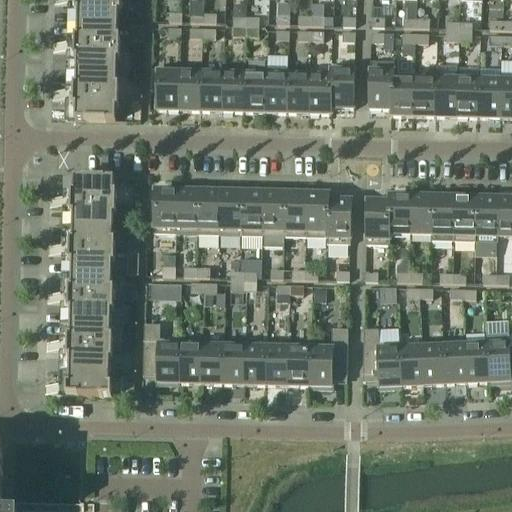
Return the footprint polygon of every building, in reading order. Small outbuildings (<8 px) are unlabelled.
[(129,5),(68,3),(68,4),(75,4),(75,15),(78,15),(77,28),(129,29),(129,28),(118,28),(118,16),(120,16),(121,5),(129,5)] [(181,27),(182,17),(169,17),(169,26),(181,27)] [(203,27),(203,18),(190,17),(190,27),(203,27)] [(203,18),(203,27),(216,28),(216,18),(203,18)] [(289,29),(289,20),(277,20),(277,29),(289,29)] [(311,30),(311,20),(298,20),(298,30),(311,30)] [(311,20),(311,30),(323,30),(324,21),(311,20)] [(246,31),(246,22),(233,21),(233,31),(246,31)] [(355,31),(355,21),(343,21),(342,31),(355,31)] [(259,22),(246,22),(246,31),(259,32),(259,22)] [(372,22),(371,31),(384,32),(384,22),(372,22)] [(416,32),(416,23),(403,23),(403,32),(416,32)] [(416,23),(416,32),(429,33),(429,23),(416,23)] [(502,34),(502,25),(490,25),(489,34),(502,34)] [(502,25),(502,34),(511,35),(511,25),(502,25)] [(458,36),(459,27),(446,26),(446,36),(458,36)] [(472,27),(459,27),(458,36),(471,37),(472,27)] [(129,29),(77,28),(77,40),(75,40),(74,51),(67,51),(128,53),(128,52),(120,52),(120,42),(117,42),(118,29),(129,29)] [(133,29),(133,44),(143,44),(143,30),(133,29)] [(246,41),(246,31),(233,31),(233,41),(246,41)] [(258,41),(259,32),(246,31),(246,41),(258,41)] [(181,42),(181,33),(168,33),(168,42),(181,42)] [(202,43),(203,33),(190,33),(189,42),(202,43)] [(203,33),(202,43),(215,43),(216,34),(203,33)] [(289,45),(289,35),(276,35),(276,45),(289,45)] [(310,45),(310,36),(298,36),(297,45),(310,45)] [(310,36),(310,45),(323,46),(323,36),(310,36)] [(458,46),(458,36),(446,36),(445,46),(458,46)] [(471,46),(471,37),(458,36),(458,46),(471,46)] [(355,46),(355,37),(342,37),(342,46),(355,46)] [(371,37),(371,47),(383,47),(383,38),(371,37)] [(415,48),(415,38),(402,38),(402,48),(415,48)] [(415,38),(415,48),(428,48),(428,39),(415,38)] [(501,50),(502,41),(489,40),(488,50),(501,50)] [(511,40),(502,41),(501,50),(511,50),(511,40)] [(128,53),(67,51),(67,52),(74,52),(74,63),(76,63),(76,76),(128,77),(128,76),(117,76),(117,64),(119,64),(120,53),(128,53)] [(132,53),(131,64),(142,64),(142,54),(132,53)] [(370,66),(369,114),(391,114),(392,114),(393,66),(370,66)] [(330,113),(331,69),(331,75),(310,74),(309,118),(331,119),(331,113),(330,113)] [(330,113),(331,113),(353,113),(354,69),(331,69),(330,113)] [(179,115),(180,71),(157,71),(157,115),(179,115)] [(201,116),(202,72),(180,71),(179,115),(201,116)] [(222,116),(223,72),(202,72),(201,116),(222,116)] [(244,117),(245,73),(223,72),(222,116),(244,117)] [(265,117),(267,73),(245,73),(244,117),(265,117)] [(287,118),(288,74),(267,73),(265,117),(287,118)] [(309,118),(310,74),(288,74),(287,118),(309,118)] [(128,77),(76,76),(76,88),(73,88),(73,99),(66,99),(127,101),(127,100),(118,100),(119,90),(116,89),(117,77),(128,77)] [(413,121),(414,83),(393,82),(393,76),(392,114),(391,114),(391,120),(413,121)] [(130,77),(129,89),(141,89),(141,78),(130,77)] [(500,123),(501,79),(500,79),(500,85),(479,84),(478,122),(500,123)] [(511,79),(501,79),(500,123),(511,123),(511,79)] [(435,121),(436,83),(414,83),(413,121),(435,121)] [(456,122),(457,84),(436,83),(435,121),(456,122)] [(478,122),(479,84),(457,84),(456,122),(478,122)] [(127,101),(66,99),(66,100),(73,100),(73,111),(75,111),(75,125),(115,126),(115,125),(127,126),(127,125),(115,124),(116,112),(118,112),(118,101),(127,101)] [(130,101),(130,111),(140,111),(140,102),(130,101)] [(63,206),(125,208),(116,207),(116,197),(114,197),(114,184),(125,184),(125,183),(114,183),(74,182),(73,195),(71,195),(71,206),(63,206)] [(176,239),(177,195),(155,194),(154,238),(176,239)] [(198,239),(199,195),(177,195),(176,239),(198,239)] [(219,240),(220,196),(199,195),(198,239),(219,240)] [(241,240),(242,196),(220,196),(219,240),(241,240)] [(262,241),(263,197),(242,196),(241,240),(262,241)] [(284,242),(285,198),(263,197),(262,241),(284,242)] [(306,242),(307,198),(285,198),(284,242),(306,242)] [(327,249),(328,199),(307,198),(306,242),(327,243),(327,249)] [(329,205),(329,199),(328,199),(327,249),(350,249),(351,205),(329,205)] [(388,250),(390,200),(389,200),(389,206),(367,205),(366,249),(388,250)] [(410,239),(411,201),(390,200),(388,250),(389,250),(389,238),(410,239)] [(431,239),(431,245),(432,245),(433,201),(411,201),(410,239),(431,239)] [(433,201),(432,245),(453,246),(454,202),(433,201)] [(454,202),(453,246),(475,246),(476,202),(454,202)] [(476,202),(475,246),(497,247),(497,241),(498,203),(476,202)] [(511,241),(511,202),(498,203),(497,241),(511,241)] [(125,208),(63,206),(63,207),(71,207),(70,218),(73,218),(72,231),(124,232),(124,231),(113,231),(113,219),(115,219),(116,208),(125,208)] [(124,232),(72,231),(72,243),(70,243),(69,254),(62,254),(123,256),(123,255),(115,255),(115,245),(112,245),(113,232),(124,232)] [(71,279),(123,280),(123,279),(112,279),(112,267),(114,267),(115,256),(123,256),(62,254),(62,255),(69,255),(69,266),(72,266),(71,279)] [(175,281),(175,272),(163,271),(162,281),(175,281)] [(197,281),(197,272),(184,272),(184,281),(197,281)] [(197,272),(197,281),(209,282),(210,272),(197,272)] [(283,283),(283,274),(271,274),(270,283),(283,283)] [(305,284),(305,275),(292,274),(292,284),(305,284)] [(305,275),(305,284),(317,284),(318,275),(305,275)] [(349,285),(349,276),(336,275),(336,285),(349,285)] [(243,276),(240,276),(231,276),(230,285),(243,286),(243,276)] [(243,286),(256,286),(256,276),(243,276),(243,286)] [(365,276),(365,286),(377,286),(378,276),(365,276)] [(409,287),(409,277),(397,277),(396,286),(409,287)] [(409,277),(409,287),(422,287),(422,277),(409,277)] [(452,288),(453,278),(440,278),(439,287),(452,288)] [(453,278),(452,288),(465,288),(465,278),(453,278)] [(123,280),(71,279),(71,291),(69,291),(68,302),(61,302),(122,304),(122,303),(113,303),(114,293),(111,293),(112,280),(123,280)] [(496,289),(496,279),(483,279),(483,288),(496,289)] [(496,279),(496,289),(508,289),(509,279),(496,279)] [(243,295),(243,286),(230,285),(230,295),(243,295)] [(256,296),(256,286),(243,286),(243,295),(256,296)] [(171,287),(171,297),(180,297),(181,287),(171,287)] [(203,297),(204,288),(191,287),(191,297),(203,297)] [(204,288),(203,297),(216,297),(217,288),(204,288)] [(290,299),(290,290),(277,289),(277,299),(290,299)] [(290,290),(290,299),(303,300),(303,290),(290,290)] [(315,293),(314,305),(326,306),(326,294),(315,293)] [(419,302),(420,293),(407,293),(406,302),(419,302)] [(420,293),(419,302),(432,303),(433,293),(420,293)] [(463,303),(463,294),(450,294),(450,303),(463,303)] [(463,294),(463,303),(476,304),(476,294),(463,294)] [(125,295),(125,304),(137,304),(137,296),(125,295)] [(393,297),(381,298),(382,309),(394,308),(393,297)] [(70,327),(122,328),(122,327),(110,327),(111,315),(113,315),(113,304),(122,304),(61,302),(61,303),(68,303),(68,314),(70,314),(70,327)] [(122,328),(70,327),(70,339),(67,339),(67,350),(60,350),(121,352),(121,351),(112,351),(113,341),(110,341),(110,328),(122,328)] [(180,388),(181,343),(160,343),(160,329),(144,329),(143,381),(157,381),(157,389),(172,390),(172,387),(180,388)] [(346,385),(348,333),(332,333),(331,347),(310,347),(309,391),(317,391),(317,393),(332,394),(332,385),(346,385)] [(402,390),(400,346),(379,347),(378,333),(364,334),(362,386),(379,385),(379,394),(394,393),(394,391),(402,390)] [(201,388),(202,344),(181,343),(180,388),(201,388)] [(466,387),(464,343),(443,344),(445,388),(466,387)] [(465,349),(465,343),(464,343),(466,387),(488,387),(486,349),(465,349)] [(223,389),(224,345),(202,344),(201,388),(223,389)] [(442,344),(443,350),(422,351),(423,389),(445,388),(443,344),(442,344)] [(244,389),(246,345),(224,345),(223,389),(244,389)] [(266,390),(267,346),(246,345),(244,389),(266,390)] [(288,390),(289,346),(267,346),(266,390),(288,390)] [(309,391),(310,347),(289,346),(288,390),(309,391)] [(423,389),(422,351),(401,352),(401,346),(400,346),(402,390),(423,389)] [(486,349),(488,387),(496,386),(496,389),(511,388),(510,379),(511,379),(511,350),(509,351),(509,348),(486,349)] [(121,352),(60,350),(60,351),(67,351),(67,362),(69,362),(69,375),(120,376),(120,375),(109,375),(110,363),(112,363),(112,352),(121,352)] [(120,376),(69,375),(69,387),(66,387),(66,400),(120,401),(120,400),(111,400),(111,388),(109,388),(109,376),(120,376)]
